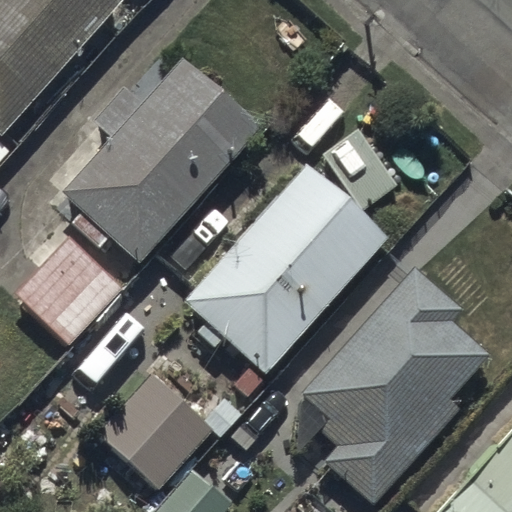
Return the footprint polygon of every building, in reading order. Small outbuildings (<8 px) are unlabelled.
[(0,0),(0,144),(118,18),(98,0),(0,0)] [(106,156),(56,212),(75,229),(66,238),(95,263),(103,254),(134,282),(253,149),(245,142),(250,136),(222,111),(218,115),(174,75),(136,118),(119,104),(87,140),(106,156)] [(361,136),(322,162),(360,220),(399,194),(361,136)] [(385,253),(305,178),(184,316),(265,388),(385,253)] [(117,302),(62,254),(10,313),(65,361),(117,302)] [(414,282),(300,409),(325,433),(318,439),(338,458),(323,473),(365,511),(372,511),(455,423),(446,414),(488,369),(450,333),(460,322),(414,282)] [(208,440),(145,387),(92,450),(154,503),(208,440)] [(511,511),(511,444),(452,511),(511,511)] [(217,511),(187,484),(162,511),(217,511)]
